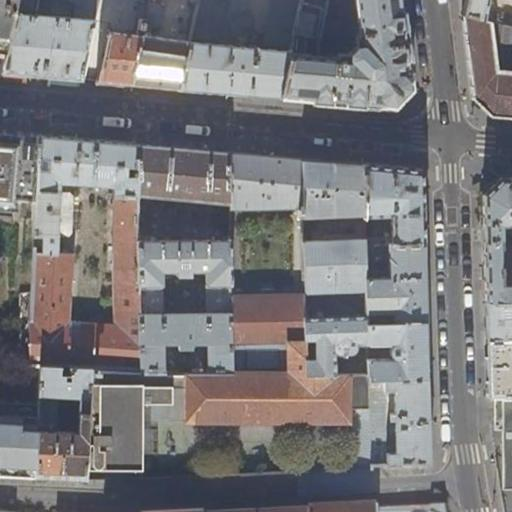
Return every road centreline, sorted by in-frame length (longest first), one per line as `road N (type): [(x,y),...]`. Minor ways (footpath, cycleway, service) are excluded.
road 1 (residential): [(0,105),(449,142)]
road 2 (residential): [(475,511),(449,142)]
road 3 (residential): [(449,142),(432,0)]
